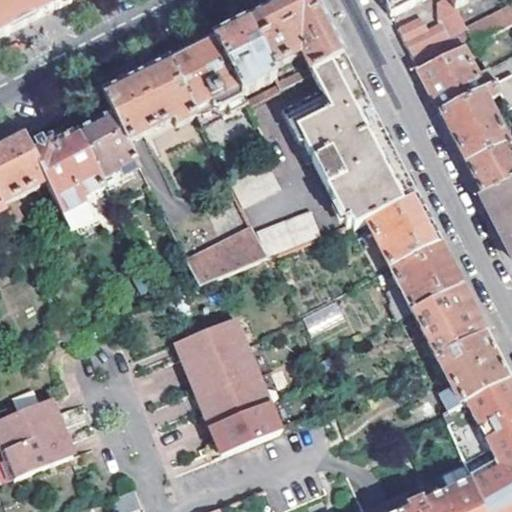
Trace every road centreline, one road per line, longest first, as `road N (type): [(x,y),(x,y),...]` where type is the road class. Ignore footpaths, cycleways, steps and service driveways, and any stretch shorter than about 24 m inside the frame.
road 1 (residential): [(346,0),(511,320)]
road 2 (secondary): [(181,0),(0,92)]
